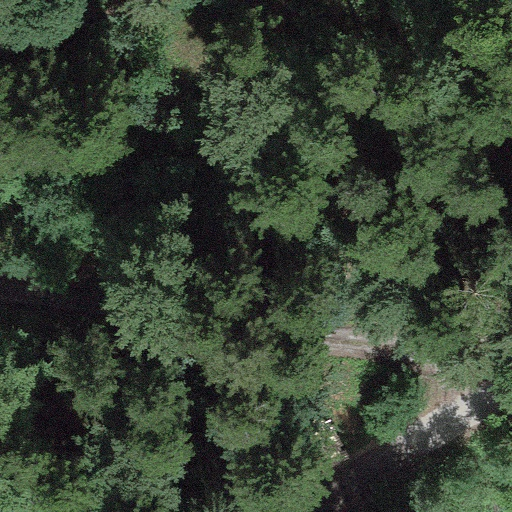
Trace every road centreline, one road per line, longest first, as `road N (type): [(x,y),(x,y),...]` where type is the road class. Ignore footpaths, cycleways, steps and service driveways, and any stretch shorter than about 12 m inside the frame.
road 1 (track): [(0,249),(200,270),(364,349),(511,364)]
road 2 (track): [(272,511),(511,384)]
